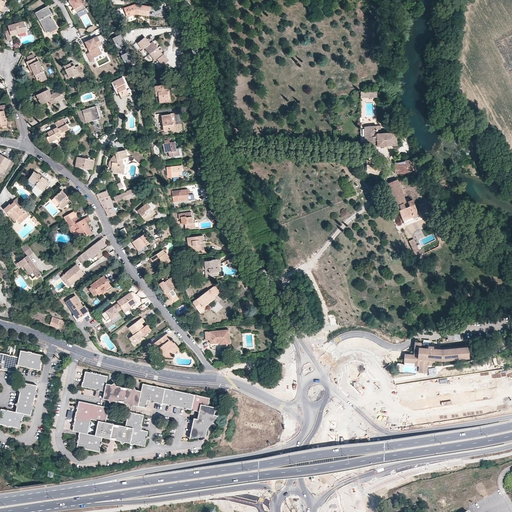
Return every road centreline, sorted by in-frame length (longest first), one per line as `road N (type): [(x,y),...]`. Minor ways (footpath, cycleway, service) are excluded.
road 1 (primary): [(511,425),(0,502)]
road 2 (primary): [(0,509),(511,435)]
road 3 (tertiary): [(298,344),(219,178),(184,0)]
road 4 (primary): [(303,435),(276,451),(0,496)]
road 5 (residential): [(216,378),(135,274),(85,190),(28,147)]
road 6 (primary): [(22,511),(217,491),(276,509)]
road 7 (tertiary): [(216,378),(100,358),(0,323)]
road 8 (primary): [(310,510),(374,470),(511,445)]
road 9 (primary): [(511,416),(393,433),(332,383)]
